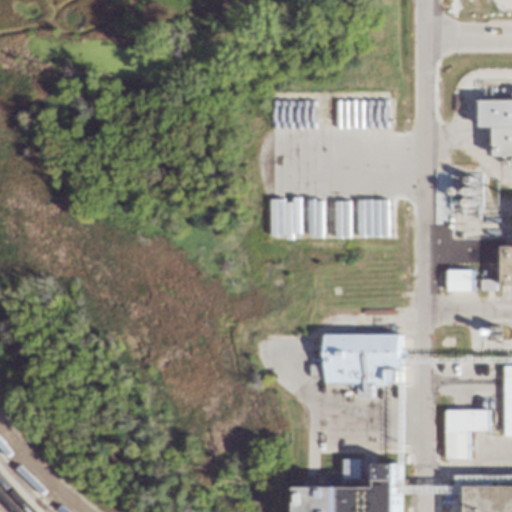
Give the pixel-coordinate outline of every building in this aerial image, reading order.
[(511,102),(489,102),(489,130),(498,129),(497,157),(511,157),(511,102)] [(503,286),(511,286),(511,248),(503,249),(503,286)] [(448,291),(472,291),(472,270),(448,270),(448,291)] [(326,336),(327,383),(390,386),(409,383),(408,363),(408,336),(326,336)] [(447,459),(468,459),(468,431),(488,431),(488,409),(446,410),(447,459)] [(320,491),(320,511),(411,511),(411,491),(411,466),(391,465),(349,465),(349,490),(320,491)] [(511,511),(479,511),(479,487),(511,487),(511,511)]
